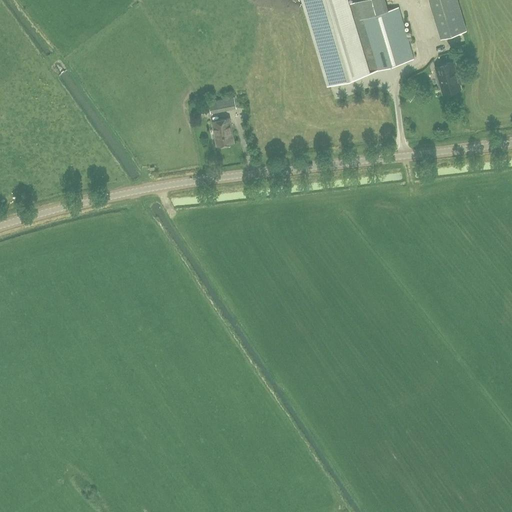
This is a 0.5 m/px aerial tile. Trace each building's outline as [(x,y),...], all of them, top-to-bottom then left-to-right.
[(413,59),(398,8),(388,11),(384,0),(361,0),(350,4),(348,0),(301,0),(326,83),(356,76),(369,73),(413,59)] [(467,30),(457,0),(429,0),(441,38),(467,30)] [(452,62),(435,67),(436,73),(434,74),(438,86),(440,86),(442,94),(459,89),(452,62)] [(209,102),(210,112),(236,107),(234,97),(209,102)] [(212,121),(217,146),(234,143),(229,118),(212,121)]
